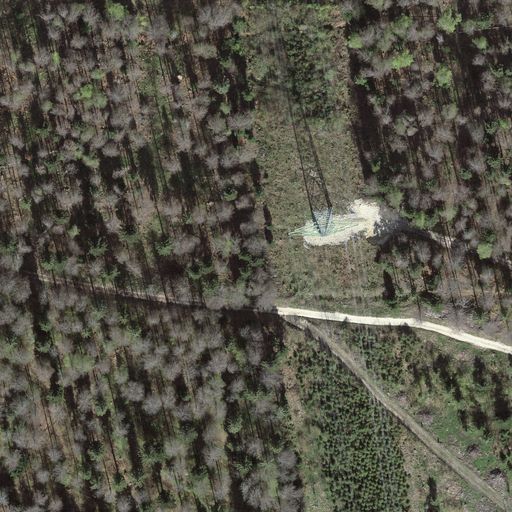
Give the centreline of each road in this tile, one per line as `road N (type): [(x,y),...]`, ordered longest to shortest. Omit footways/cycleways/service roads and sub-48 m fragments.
road 1 (track): [(0,265),(511,348)]
road 2 (track): [(510,511),(476,488),(380,385),(288,315)]
road 3 (track): [(0,354),(200,511)]
road 4 (track): [(511,265),(374,216)]
